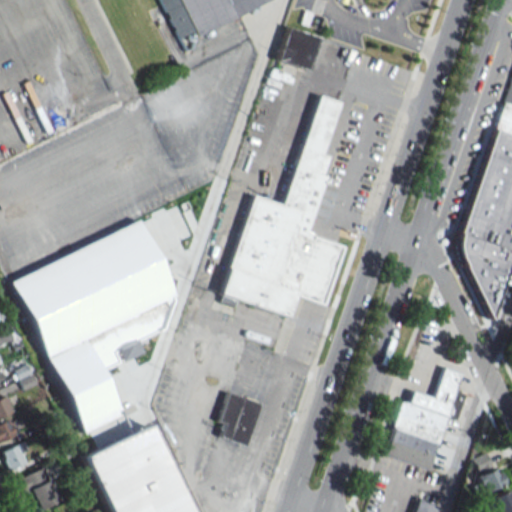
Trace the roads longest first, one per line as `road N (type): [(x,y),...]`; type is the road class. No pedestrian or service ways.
road 1 (secondary): [(462,0),(283,511)]
road 2 (secondary): [(319,511),(496,0)]
road 3 (residential): [(511,420),(436,263),(381,231)]
